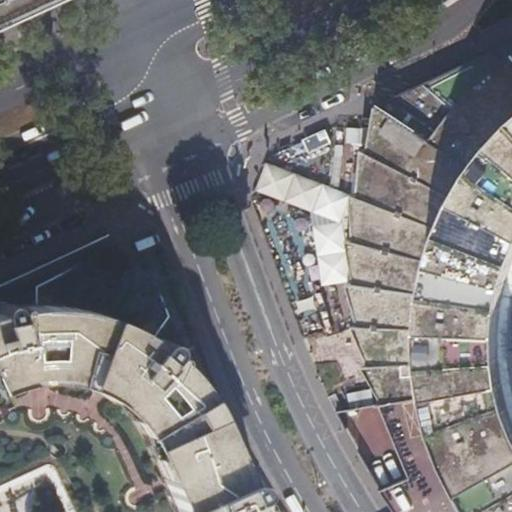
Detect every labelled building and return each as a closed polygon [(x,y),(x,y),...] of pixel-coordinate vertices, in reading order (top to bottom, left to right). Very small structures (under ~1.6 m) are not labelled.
[(0,0),(0,25),(20,17),(56,0),(0,0)] [(459,98),(428,143),(470,171),(511,124),(511,52),(499,61),(459,98)] [(362,367),(383,402),(423,390),(420,321),(437,236),(470,171),(428,143),(375,107),(365,152),(359,151),(356,196),(348,196),(350,217),(352,240),(346,239),(354,284),(346,283),(360,328),(352,327),(369,365),(362,367)] [(511,124),(470,171),(437,236),(420,321),(423,390),(440,453),(449,473),(467,503),(471,511),(511,511),(511,414),(511,412),(499,355),(501,329),(502,302),(511,270),(511,124)] [(0,376),(18,370),(60,371),(100,387),(134,418),(164,474),(155,478),(170,511),(253,511),(205,406),(180,370),(146,340),(124,326),(91,312),(54,304),(10,305),(0,307),(0,376)] [(393,440),(409,475),(383,494),(395,511),(471,511),(467,503),(449,473),(440,453),(423,390),(383,402),(377,403),(393,440)] [(81,511),(52,448),(0,471),(0,511),(81,511)]
